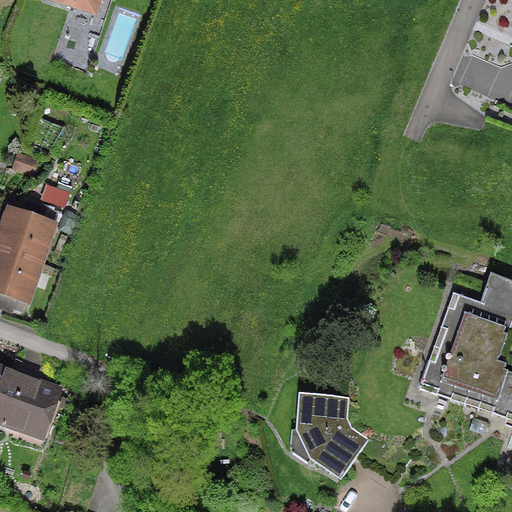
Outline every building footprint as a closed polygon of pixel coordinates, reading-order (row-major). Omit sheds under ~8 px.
[(46,0),(46,1),(92,16),(97,0),(46,0)] [(36,161),(18,156),(12,172),(31,178),(36,161)] [(0,253),(37,265),(50,228),(9,214),(0,242),(0,253)] [(0,295),(24,303),(37,265),(0,253),(0,295)] [(496,364),(511,318),(511,284),(489,276),(478,306),(471,304),(466,318),(461,316),(461,317),(450,314),(432,365),(439,367),(434,384),(439,386),(437,393),(450,398),(450,399),(511,421),(511,376),(502,373),(504,367),(496,364)] [(44,426),(56,393),(0,373),(0,424),(26,434),(31,421),(44,426)] [(341,479),(341,480),(368,442),(351,430),(346,421),(347,400),(301,397),(299,434),(306,434),(315,452),(311,458),(341,479)] [(139,450),(121,472),(132,481),(127,487),(139,496),(156,474),(145,465),(150,459),(139,450)]
